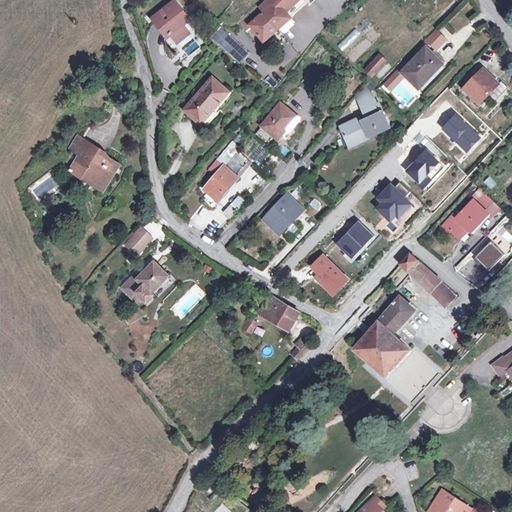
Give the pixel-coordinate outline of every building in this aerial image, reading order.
[(271,6),(264,13),(278,30),(292,18),(289,14),(292,12),(278,0),(267,0),(267,1),(271,6)] [(302,0),(278,0),(292,12),(304,1),(302,0)] [(174,1),(153,18),(167,37),(171,33),(177,42),(188,33),(180,23),(187,17),(174,1)] [(264,13),(251,25),(266,41),(278,30),(264,13)] [(224,32),(219,28),(212,36),(217,41),(224,32)] [(356,28),(338,45),(347,54),(364,37),(356,28)] [(426,40),(417,49),(421,53),(426,47),(429,44),(435,49),(445,39),(436,30),(426,40)] [(224,32),(217,41),(241,62),(248,54),(224,32)] [(443,63),(426,47),(407,67),(402,72),(405,75),(417,86),(429,74),(431,76),(443,63)] [(373,78),(388,60),(379,52),(363,70),(373,78)] [(402,72),(407,67),(403,63),(383,83),(391,90),(405,75),(402,72)] [(498,82),(483,68),(463,89),(479,104),(494,88),(498,92),(508,81),(503,76),(498,82)] [(431,76),(429,74),(417,86),(419,88),(431,76)] [(228,92),(212,78),(185,109),(202,123),(228,92)] [(357,95),(366,116),(341,128),(347,142),(368,133),(370,137),(387,129),(383,120),(386,119),(379,105),(377,106),(372,97),(364,87),(357,95)] [(299,119),(280,103),(255,133),(268,143),(274,136),(277,139),(281,135),(284,137),(299,119)] [(457,114),(444,128),(468,150),(481,136),(457,114)] [(79,155),(69,171),(77,175),(79,172),(92,181),(90,184),(102,191),(117,166),(109,162),(110,160),(110,158),(109,156),(107,155),(105,155),(104,156),(102,157),(97,154),(99,150),(77,136),(69,149),(79,155)] [(240,147),(232,140),(216,158),(224,165),(237,150),(240,147)] [(242,153),(254,162),(265,149),(253,140),(242,153)] [(249,159),(237,150),(224,165),(235,175),(249,159)] [(439,161),(427,150),(408,170),(420,181),(439,161)] [(235,175),(224,165),(203,189),(217,200),(237,177),(235,175)] [(50,171),(28,185),(38,200),(60,186),(50,171)] [(392,182),(378,197),(385,202),(380,208),(391,218),(398,211),(400,214),(411,202),(405,196),(409,191),(400,183),(396,186),(392,182)] [(496,204),(481,190),(456,217),(452,214),(441,225),(448,232),(450,230),(459,239),(468,229),(470,231),(496,204)] [(237,193),(225,213),(233,218),(245,199),(237,193)] [(302,210),(286,195),(264,218),(280,233),(302,210)] [(359,221),(338,244),(353,257),(373,234),(359,221)] [(138,257),(155,237),(140,225),(124,244),(138,257)] [(486,236),(473,251),(477,255),(491,240),(486,236)] [(492,242),(477,257),(489,269),(504,254),(492,242)] [(322,253),(311,265),(319,273),(316,277),(334,295),(349,279),(322,253)] [(410,253),(401,263),(430,292),(441,280),(410,253)] [(137,279),(133,275),(121,287),(135,301),(140,296),(163,272),(154,262),(137,279)] [(168,276),(163,272),(140,296),(147,302),(154,295),(152,293),(168,276)] [(441,280),(430,292),(446,306),(456,294),(441,280)] [(269,296),(259,313),(288,330),(298,313),(280,303),(269,296)] [(392,303),(393,304),(354,348),(386,376),(409,350),(393,335),(414,310),(399,296),(395,301),(394,300),(392,303)] [(255,323),(248,319),(242,328),(249,332),(255,323)] [(257,326),(254,334),(263,337),(266,329),(257,326)] [(310,344),(305,340),(298,348),(302,352),(310,344)] [(302,352),(298,348),(292,355),(296,359),(302,352)] [(499,376),(507,370),(511,376),(511,349),(502,357),(501,356),(491,364),(499,376)] [(232,466),(227,461),(203,484),(209,490),(232,466)] [(244,496),(255,505),(268,491),(257,481),(244,496)] [(469,506),(441,488),(425,511),(468,511),(466,510),(469,506)] [(375,495),(356,511),(386,511),(382,508),(380,506),(383,503),(375,495)] [(213,511),(231,511),(222,503),(213,511)]
